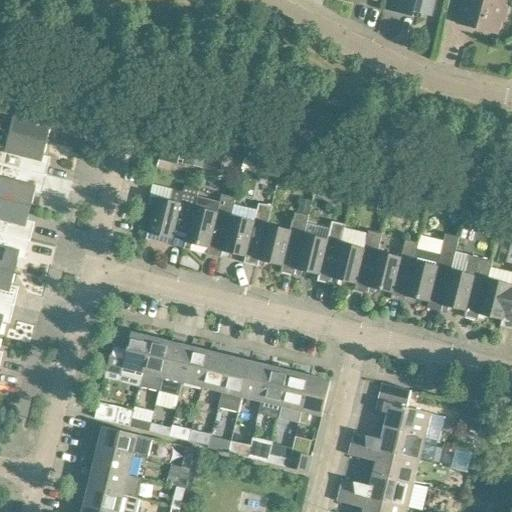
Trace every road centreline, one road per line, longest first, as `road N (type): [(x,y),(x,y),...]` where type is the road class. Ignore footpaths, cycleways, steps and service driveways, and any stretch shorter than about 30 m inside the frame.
road 1 (residential): [(511,189),(0,61)]
road 2 (residential): [(92,273),(361,339)]
road 3 (residential): [(511,97),(430,78),(266,0)]
road 4 (residential): [(40,478),(92,273)]
road 5 (residential): [(318,511),(361,339)]
road 6 (residential): [(361,339),(511,375)]
road 7 (residential): [(125,137),(92,273)]
